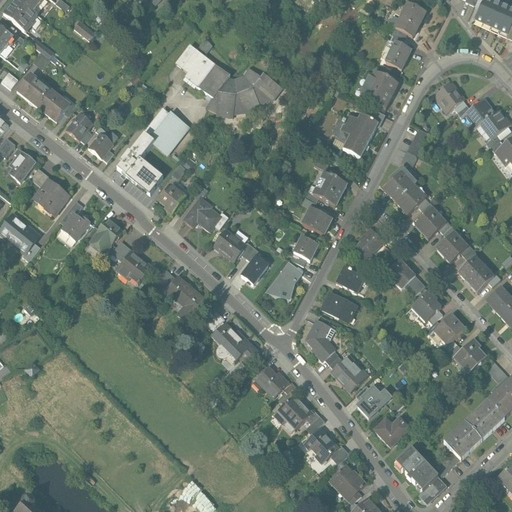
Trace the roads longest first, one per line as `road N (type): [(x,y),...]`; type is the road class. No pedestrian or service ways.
road 1 (residential): [(282,348),(0,106)]
road 2 (residential): [(366,192),(430,70),(470,53),(495,62),(511,81)]
road 3 (residential): [(366,192),(511,350)]
road 4 (residential): [(409,511),(282,348)]
road 5 (residential): [(282,348),(366,192)]
